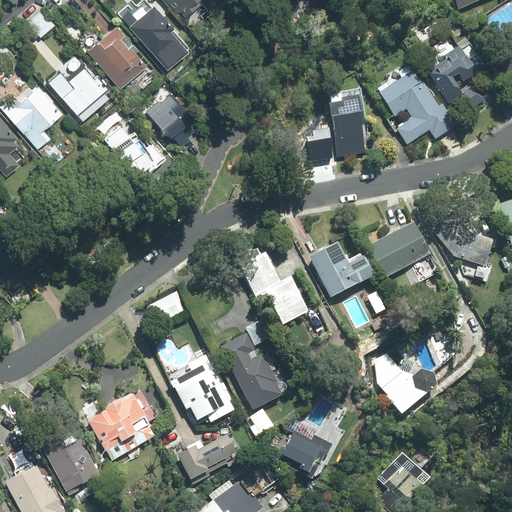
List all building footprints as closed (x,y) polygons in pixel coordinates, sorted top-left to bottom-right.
[(196,0),(172,0),(186,16),(192,10),(189,7),(196,0)] [(453,0),(458,10),(481,0),(453,0)] [(154,3),(129,25),(168,69),(190,50),(172,30),(175,27),(154,3)] [(43,36),(56,24),(42,8),(28,20),(43,36)] [(117,24),(87,50),(120,88),(147,65),(122,37),(126,34),(117,24)] [(14,57),(0,40),(0,58),(6,64),(14,57)] [(427,71),(448,104),(459,98),(468,111),(485,100),(475,85),(462,93),(453,78),(458,75),(463,83),(486,68),(478,55),(469,60),(460,46),(445,56),(447,59),(427,71)] [(61,70),(48,81),(83,119),(110,95),(105,90),(109,85),(98,73),(95,76),(83,62),(67,76),(61,70)] [(436,140),(457,126),(443,104),(439,106),(423,82),(421,83),(413,71),(379,93),(394,117),(407,110),(412,117),(396,128),(407,145),(430,130),(436,140)] [(7,99),(0,105),(0,106),(38,148),(51,137),(44,128),(63,112),(39,85),(14,107),(7,99)] [(159,99),(145,111),(178,148),(190,137),(188,135),(195,129),(185,117),(188,114),(171,93),(161,102),(159,99)] [(342,102),(329,104),(337,158),(365,154),(362,127),(365,126),(360,96),(341,99),(342,102)] [(18,136),(0,114),(0,167),(7,175),(21,163),(10,151),(19,144),(14,139),(18,136)] [(136,140),(120,124),(105,138),(137,172),(145,165),(149,169),(165,154),(153,141),(148,145),(140,136),(136,140)] [(511,200),(499,204),(511,246),(511,200)] [(500,241),(467,231),(453,213),(432,228),(454,256),(492,268),(500,241)] [(14,217),(0,228),(0,280),(8,290),(47,258),(14,217)] [(413,223),(367,247),(384,279),(430,254),(413,223)] [(309,257),(330,298),(374,276),(364,256),(349,264),(338,243),(309,257)] [(284,324),(308,311),(291,277),(280,283),(265,254),(240,266),(256,299),(268,293),(284,324)] [(158,325),(187,312),(177,292),(149,305),(158,325)] [(245,328),(254,346),(273,336),(264,319),(245,328)] [(314,331),(317,338),(329,332),(326,325),(314,331)] [(247,333),(220,347),(253,410),(285,394),(263,353),(251,359),(248,354),(256,350),(247,333)] [(366,370),(401,414),(440,383),(426,366),(408,380),(387,353),(366,370)] [(235,411),(210,362),(171,382),(186,411),(190,408),(197,422),(208,416),(211,423),(235,411)] [(112,462),(155,436),(149,426),(150,425),(148,423),(157,418),(139,388),(109,406),(109,411),(104,412),(88,421),(112,462)] [(289,468),(312,479),(324,456),(327,457),(333,445),(312,435),(310,439),(294,431),(281,455),(292,461),(289,468)] [(77,487),(100,475),(95,466),(97,464),(89,450),(87,451),(77,432),(44,450),(69,497),(79,491),(77,487)] [(237,453),(227,435),(198,450),(195,446),(177,456),(193,485),(214,474),(212,472),(228,464),(227,462),(232,459),(230,457),(237,453)] [(398,511),(430,478),(403,453),(377,480),(387,490),(381,497),(397,511),(398,511)] [(35,465),(4,482),(20,511),(63,511),(50,487),(48,488),(35,465)] [(259,511),(264,508),(255,496),(263,490),(251,473),(197,511),(259,511)]
